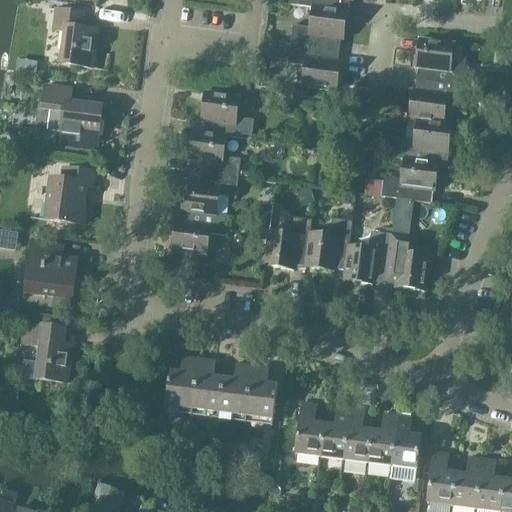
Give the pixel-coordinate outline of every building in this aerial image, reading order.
[(299,0),(299,7),(312,9),(348,14),(349,14),(350,2),(353,2),(352,0),(299,0)] [(292,26),(290,45),(340,52),(341,41),(344,41),(348,14),(312,9),(310,29),(292,26)] [(65,33),(61,65),(92,69),(97,31),(80,29),(82,14),(56,10),(54,31),(65,33)] [(418,68),(417,81),(466,87),(468,73),(469,68),(453,66),(456,45),(419,40),(415,68),(418,68)] [(340,52),(290,45),(288,64),(304,67),(302,88),(337,92),(341,63),(338,63),(340,52)] [(37,64),(30,63),(28,77),(36,78),(37,68),(37,64)] [(468,73),(466,87),(504,91),(506,78),(468,73)] [(464,106),(466,87),(417,81),(415,91),(412,90),(408,120),(418,122),(453,126),(453,125),(444,124),(446,104),(464,106)] [(44,87),(42,110),(50,111),(48,129),(51,133),(60,134),(58,152),(97,156),(99,139),(102,107),(70,104),(72,90),(44,87)] [(203,123),(202,133),(202,135),(227,138),(252,141),(254,121),(237,119),(240,98),(204,93),(201,122),(203,123)] [(449,154),(453,126),(418,122),(415,141),(397,139),(397,140),(395,140),(394,146),(381,145),(380,157),(382,157),(405,160),(440,165),(445,165),(446,154),(449,154)] [(190,133),(187,161),(190,161),(188,173),(239,179),(241,160),(224,158),(227,138),(202,135),(202,133),(191,132),(190,133)] [(0,134),(0,148),(9,150),(11,137),(0,134)] [(17,155),(16,164),(26,166),(27,157),(17,155)] [(371,156),(370,166),(381,167),(382,157),(380,157),(371,156)] [(436,193),(440,165),(405,160),(402,180),(384,178),(382,198),(397,200),(414,202),(432,205),(433,193),(436,193)] [(86,187),(92,187),(94,172),(64,168),(63,181),(52,179),(46,222),(82,226),(84,209),(83,209),(86,187)] [(180,211),(179,212),(215,216),(218,196),(236,198),(239,179),(188,173),(187,183),(184,183),(181,211),(180,211)] [(311,190),(302,193),(305,205),(315,202),(311,190)] [(397,200),(392,235),(409,237),(414,202),(397,200)] [(229,218),(215,216),(179,212),(178,223),(175,222),(171,251),(207,256),(209,235),(227,237),(229,218)] [(306,271),(306,270),(311,234),(313,220),(292,218),(290,235),(270,232),(265,269),(293,273),(294,270),(306,271)] [(344,282),(345,283),(350,248),(353,222),(334,220),(332,237),(311,234),(306,270),(334,273),(334,270),(345,272),(344,282)] [(257,224),(255,238),(266,240),(268,226),(257,224)] [(373,283),(385,285),(391,235),(372,232),(370,250),(350,248),(345,283),(373,286),(373,283)] [(5,233),(3,249),(15,251),(18,235),(5,233)] [(392,235),(391,235),(385,285),(396,286),(395,289),(425,293),(430,257),(408,255),(410,237),(409,237),(392,235)] [(27,280),(25,294),(41,296),(73,300),(78,261),(61,259),(63,247),(32,243),(27,280)] [(23,324),(20,345),(40,348),(38,364),(24,362),(22,379),(36,381),(66,385),(71,346),(66,346),(68,330),(23,324)] [(165,413),(193,416),(200,360),(184,357),(182,373),(171,371),(165,413)] [(193,416),(219,420),(225,378),(214,377),(216,362),(200,360),(193,416)] [(219,420),(246,423),(254,367),(237,365),(235,380),(225,378),(219,420)] [(270,369),(254,367),(246,423),(273,427),(278,386),(268,384),(270,369)] [(466,400),(463,411),(481,416),(484,406),(466,400)] [(296,456),(320,459),(325,426),(315,424),(317,407),(303,405),(296,456)] [(320,459),(344,462),(351,412),(337,410),(335,427),(325,426),(320,459)] [(344,462),(368,465),(373,432),(362,431),(365,414),(351,412),(344,462)] [(368,465),(392,469),(399,418),(385,416),(383,433),(373,432),(368,465)] [(392,469),(390,481),(415,484),(416,472),(421,438),(410,437),(412,420),(399,418),(392,469)] [(261,457),(243,454),(241,465),(259,468),(261,457)] [(428,505),(452,509),(457,475),(447,474),(449,456),(435,454),(428,505)] [(452,509),(476,511),(483,461),(469,459),(467,476),(457,475),(452,509)] [(476,511),(478,511),(500,511),(504,482),(495,480),(497,463),(483,461),(476,511)] [(415,481),(414,493),(421,494),(423,483),(415,481)] [(500,511),(511,511),(511,482),(504,482),(500,511)] [(100,486),(90,511),(118,511),(125,495),(100,486)] [(272,486),(271,496),(281,498),(281,493),(277,487),(272,486)] [(0,502),(0,511),(12,511),(14,506),(0,502)]
